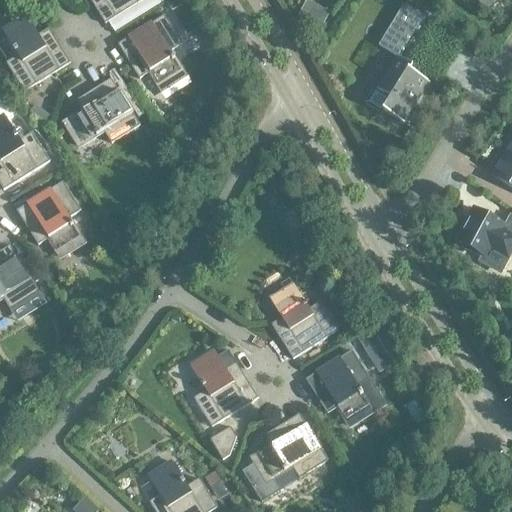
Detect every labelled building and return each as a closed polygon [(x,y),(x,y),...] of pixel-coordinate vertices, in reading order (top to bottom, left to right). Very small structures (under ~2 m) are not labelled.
[(89,0),(91,3),(105,25),(145,0),(89,0)] [(176,0),(169,0),(164,3),(169,12),(180,5),(176,0)] [(473,0),(474,1),(475,0),(476,0),(485,11),(497,0),(473,0)] [(186,8),(175,15),(180,23),(191,16),(186,8)] [(374,89),(365,104),(381,113),(382,111),(404,125),(404,124),(403,123),(428,84),(429,84),(430,83),(410,71),(412,66),(404,61),(407,57),(408,58),(429,25),(402,9),(378,47),(397,58),(377,90),(376,89),(375,90),(374,89)] [(24,93),(70,65),(71,64),(49,30),(38,36),(26,17),(2,32),(18,57),(6,65),(24,93)] [(164,17),(118,46),(140,80),(150,74),(162,93),(186,78),(170,53),(182,46),(164,17)] [(104,133),(111,145),(140,127),(111,81),(77,102),(83,113),(64,124),(79,148),(104,133)] [(36,106),(30,114),(40,121),(46,113),(36,106)] [(0,185),(4,192),(50,163),(32,134),(20,141),(5,116),(0,119),(0,185)] [(511,140),(506,151),(503,150),(487,175),(495,180),(496,179),(511,189),(511,140)] [(273,197),(286,189),(275,170),(262,178),(273,197)] [(63,183),(16,212),(38,247),(48,240),(60,259),(84,244),(69,220),(81,213),(63,183)] [(508,258),(511,250),(511,237),(500,231),(503,225),(475,210),(457,242),(485,258),(490,249),(508,258)] [(293,211),(283,217),(293,233),(303,227),(293,211)] [(39,294),(10,247),(0,253),(0,301),(3,300),(10,312),(39,294)] [(271,326),(279,338),(293,361),(339,332),(321,303),(309,310),(294,285),(270,300),(282,320),(271,326)] [(349,299),(336,307),(347,326),(360,317),(349,299)] [(377,340),(363,349),(373,365),(387,356),(377,340)] [(228,351),(218,358),(214,352),(190,368),(205,392),(194,400),(212,429),(258,400),(228,351)] [(352,352),(306,381),(327,415),(338,409),(350,428),(385,405),(352,352)] [(255,464),(242,471),(262,503),(328,462),(299,415),(264,437),(271,448),(252,460),(255,464)] [(236,437),(230,427),(209,439),(222,460),(229,456),(236,437)] [(149,503),(154,511),(212,511),(218,509),(200,480),(188,487),(172,463),(148,478),(160,497),(149,503)] [(215,475),(205,481),(218,503),(229,497),(215,475)] [(364,511),(354,496),(342,504),(347,511),(364,511)]
